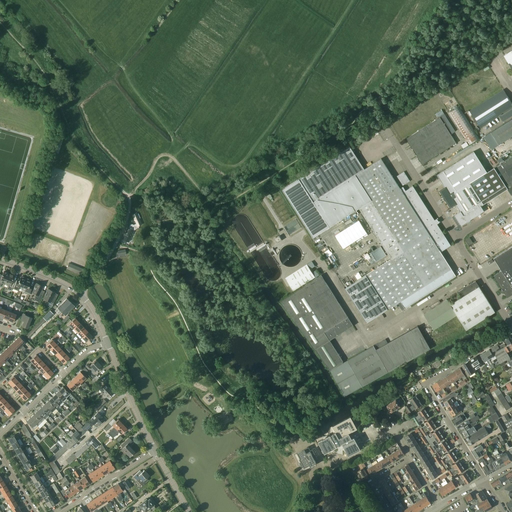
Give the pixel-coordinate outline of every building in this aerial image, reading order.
[(511,50),(503,55),(511,69),(511,50)] [(480,128),(511,107),(511,103),(503,90),(469,111),(480,128)] [(449,113),(453,120),(469,145),(479,138),(459,106),(449,113)] [(456,143),(451,134),(456,131),(444,113),(439,116),(440,117),(406,139),(422,164),(456,143)] [(511,118),(491,132),(487,134),(490,138),(493,136),(499,145),(511,136),(511,118)] [(367,323),(398,303),(402,310),(405,308),(456,276),(441,252),(451,245),(413,186),(406,191),(403,187),(400,188),(382,159),(365,170),(350,146),(299,179),(282,190),(313,238),(329,227),(359,208),(392,259),(345,289),(367,323)] [(487,172),(474,151),(454,164),(437,175),(445,187),(440,190),(451,207),(456,204),(452,198),(455,196),(454,194),(460,190),(467,185),(470,183),(487,172)] [(511,156),(494,168),(507,189),(511,195),(511,194),(511,156)] [(507,189),(494,168),(487,172),(470,183),(483,205),(507,189)] [(473,210),(470,212),(474,217),(484,211),(481,206),(483,205),(470,183),(467,185),(460,190),(473,210)] [(461,212),(456,215),(462,225),(474,217),(470,212),(473,210),(460,190),(454,194),(455,196),(452,198),(456,204),(461,212)] [(130,224),(129,227),(134,229),(138,228),(139,227),(138,226),(141,225),(142,224),(139,219),(140,218),(138,214),(137,214),(136,213),(132,215),(136,223),(134,225),(131,224),(130,224)] [(342,249),(367,234),(359,220),(334,235),(342,249)] [(129,227),(127,226),(122,239),(126,241),(128,236),(130,237),(134,229),(129,227)] [(370,253),(375,262),(386,255),(380,246),(370,253)] [(501,292),(504,292),(507,297),(511,294),(511,246),(493,258),(501,270),(494,275),(502,288),(501,292)] [(69,263),(67,269),(80,274),(83,269),(69,263)] [(293,291),(314,277),(306,265),(285,278),(293,291)] [(2,283),(5,284),(9,274),(4,272),(3,275),(1,279),(0,278),(0,286),(2,283)] [(9,274),(5,284),(7,285),(6,289),(11,291),(14,284),(11,283),(13,279),(14,276),(9,274)] [(343,363),(342,362),(343,362),(330,341),(353,326),(321,275),(280,301),(309,341),(309,342),(315,350),(330,370),(344,396),(362,386),(430,349),(418,327),(388,343),(385,339),(347,360),(343,363)] [(19,288),(22,289),(26,279),(21,277),(19,281),(18,284),(15,283),(13,289),(18,291),(19,288)] [(26,279),(22,289),(25,290),(24,294),(29,295),(31,289),(29,288),(31,281),(26,279)] [(466,330),(495,312),(475,281),(459,292),(462,297),(450,305),(466,330)] [(32,292),(36,295),(33,300),(39,303),(44,291),(42,290),(44,287),(36,283),(32,292)] [(55,300),(52,299),(55,293),(48,289),(43,299),(48,301),(46,305),(52,307),(55,300)] [(61,312),(71,302),(67,298),(57,308),(61,312)] [(434,330),(456,315),(447,300),(424,315),(434,330)] [(75,306),(71,302),(61,312),(65,316),(75,306)] [(3,318),(8,320),(11,312),(6,310),(3,318)] [(53,314),(50,310),(43,318),(47,321),(53,314)] [(16,315),(11,312),(8,320),(13,322),(16,315)] [(28,328),(32,318),(26,315),(27,315),(23,313),(21,320),(24,321),(22,326),(28,328)] [(28,338),(45,321),(43,318),(26,335),(28,338)] [(69,324),(73,328),(79,323),(75,318),(69,324)] [(84,327),(79,323),(73,328),(78,333),(84,327)] [(88,332),(84,327),(78,333),(82,337),(88,332)] [(92,336),(88,332),(82,337),(86,342),(92,336)] [(15,340),(21,347),(23,346),(22,345),(25,342),(19,336),(15,340)] [(504,343),(500,346),(502,349),(504,347),(511,342),(511,338),(510,336),(503,340),(504,343)] [(46,345),(51,350),(57,344),(52,339),(46,345)] [(20,347),(20,348),(21,347),(15,340),(11,344),(17,350),(20,347)] [(14,352),(17,350),(11,344),(7,348),(14,354),(15,353),(14,352)] [(61,348),(57,344),(51,350),(55,354),(61,348)] [(493,360),(496,358),(495,355),(494,353),(497,351),(494,347),(490,350),(489,349),(485,352),(492,364),(494,363),(493,360)] [(504,347),(502,349),(500,349),(497,351),(494,353),(495,355),(500,364),(510,357),(507,352),(504,347)] [(12,355),(13,355),(14,354),(7,348),(4,351),(9,357),(12,355)] [(65,353),(61,348),(55,354),(59,359),(65,353)] [(6,360),(9,357),(4,351),(0,354),(0,355),(6,362),(7,361),(6,360)] [(484,362),(486,361),(492,369),(494,368),(492,364),(485,352),(480,355),(484,362)] [(70,358),(65,353),(59,359),(64,363),(70,358)] [(30,360),(35,365),(41,359),(36,355),(30,360)] [(476,356),(469,361),(472,365),(474,370),(482,365),(479,361),(476,356)] [(45,364),(41,359),(35,365),(39,370),(45,364)] [(96,371),(97,372),(99,372),(100,371),(100,370),(98,368),(102,365),(96,360),(90,365),(92,366),(96,371)] [(468,376),(472,373),(475,371),(472,368),(468,361),(461,365),(468,376)] [(49,368),(45,364),(39,370),(43,374),(49,368)] [(54,373),(49,368),(43,374),(48,379),(54,373)] [(460,368),(455,371),(459,378),(462,377),(463,378),(465,377),(464,375),(460,368)] [(455,371),(450,374),(455,381),(459,378),(455,371)] [(82,382),(86,378),(81,372),(76,376),(82,382)] [(450,374),(446,376),(450,384),(453,382),(454,384),(456,382),(450,374)] [(8,382),(12,387),(18,381),(14,376),(8,382)] [(77,386),(82,382),(76,376),(71,380),(77,386)] [(446,376),(442,379),(446,386),(447,388),(449,386),(448,385),(450,384),(446,376)] [(442,379),(437,382),(443,393),(445,392),(443,388),(446,386),(442,379)] [(73,391),(77,386),(71,380),(67,385),(73,391)] [(22,385),(18,381),(12,387),(16,391),(22,385)] [(443,393),(437,382),(432,385),(437,392),(438,391),(441,395),(443,393)] [(99,389),(103,393),(109,388),(108,386),(108,385),(108,384),(107,383),(106,383),(105,383),(99,389)] [(27,390),(22,385),(16,391),(21,396),(27,390)] [(63,387),(59,390),(65,397),(65,396),(67,398),(71,394),(70,392),(69,393),(63,387)] [(90,398),(98,390),(96,388),(88,396),(90,398)] [(114,392),(109,388),(103,393),(108,398),(114,392)] [(31,394),(27,390),(21,396),(25,400),(31,394)] [(62,400),(65,397),(59,390),(56,394),(63,402),(62,400)] [(451,394),(442,400),(443,402),(446,407),(455,401),(454,398),(456,396),(454,392),(451,394)] [(56,394),(52,397),(60,405),(63,402),(56,394)] [(413,405),(410,406),(413,410),(422,404),(416,395),(409,400),(413,405)] [(52,397),(48,401),(54,407),(56,409),(60,405),(52,397)] [(396,399),(387,405),(391,411),(400,406),(403,404),(403,403),(404,402),(401,398),(400,399),(399,397),(396,399)] [(95,408),(98,411),(107,403),(104,400),(95,408)] [(0,407),(5,411),(11,405),(7,401),(0,407)] [(54,407),(48,401),(45,404),(53,412),(56,409),(54,407)] [(455,401),(446,407),(449,411),(456,406),(459,405),(456,401),(455,401)] [(49,416),(53,412),(45,404),(41,407),(49,416)] [(15,410),(11,405),(5,411),(9,416),(15,410)] [(453,418),(462,412),(460,410),(459,411),(456,406),(449,411),(453,418)] [(41,407),(38,411),(45,419),(49,416),(41,407)] [(418,412),(421,417),(427,412),(424,408),(418,412)] [(102,409),(98,412),(90,420),(94,424),(97,421),(100,424),(104,420),(102,417),(102,416),(101,415),(105,412),(102,409)] [(42,422),(45,419),(38,411),(34,414),(42,422)] [(219,416),(223,422),(232,416),(228,411),(219,416)] [(430,417),(427,412),(421,417),(424,421),(430,417)] [(491,415),(491,416),(494,421),(499,418),(496,412),(491,415)] [(460,415),(453,419),(457,425),(464,421),(463,421),(467,419),(463,413),(460,415)] [(507,413),(501,417),(504,422),(510,419),(507,413)] [(34,414),(30,418),(38,426),(42,422),(34,414)] [(473,423),(480,418),(478,415),(471,419),(473,423)] [(357,428),(350,416),(334,425),(337,431),(319,440),(324,450),(325,452),(342,444),(348,455),(360,449),(354,436),(351,438),(349,432),(357,428)] [(34,429),(38,426),(30,418),(27,421),(34,429)] [(501,418),(495,421),(502,432),(507,429),(501,418)] [(108,433),(110,436),(123,424),(118,419),(112,425),(114,427),(108,433)] [(420,429),(421,431),(434,423),(431,419),(425,423),(426,425),(420,429)] [(78,431),(82,435),(91,426),(87,422),(78,431)] [(472,424),(470,425),(469,422),(460,427),(463,432),(473,426),(472,424)] [(434,423),(421,431),(425,436),(427,435),(426,432),(430,430),(431,432),(437,427),(434,423)] [(127,428),(123,424),(110,436),(113,438),(119,432),(121,434),(127,428)] [(473,426),(463,432),(465,437),(476,430),(473,426)] [(484,427),(466,438),(470,445),(489,434),(484,427)] [(425,437),(428,442),(441,433),(438,429),(432,433),(433,435),(430,438),(428,435),(425,437)] [(81,436),(78,432),(77,431),(73,435),(77,439),(81,436)] [(506,438),(503,432),(497,436),(500,442),(506,438)] [(405,436),(409,442),(414,438),(411,433),(405,436)] [(428,442),(431,445),(432,447),(434,445),(432,442),(436,439),(438,442),(444,438),(441,433),(428,442)] [(8,439),(11,444),(18,440),(20,439),(18,436),(16,437),(15,435),(8,439)] [(135,452),(129,445),(133,441),(129,437),(121,445),(123,448),(122,449),(130,457),(135,452)] [(409,442),(412,447),(418,443),(414,438),(409,442)] [(11,444),(14,449),(21,445),(18,440),(11,444)] [(432,447),(433,449),(435,452),(448,444),(445,440),(439,444),(440,446),(437,449),(434,445),(432,447)] [(61,447),(63,446),(59,441),(55,445),(60,449),(61,447)] [(412,447),(415,452),(421,449),(418,443),(412,447)] [(435,452),(439,458),(442,456),(439,453),(443,450),(445,453),(451,448),(448,444),(435,452)] [(14,449),(18,454),(26,449),(24,450),(21,445),(14,449)] [(479,451),(483,449),(481,445),(472,450),(476,458),(481,455),(479,451)] [(315,460),(317,459),(316,457),(315,454),(314,454),(312,449),(310,450),(308,447),(298,453),(301,458),(300,459),(301,461),(300,462),(301,465),(303,464),(304,467),(310,464),(311,466),(312,466),(314,465),(315,464),(314,462),(316,462),(315,460)] [(400,448),(395,452),(398,458),(404,454),(400,448)] [(18,454),(21,459),(27,455),(29,454),(26,449),(18,454)] [(415,452),(419,458),(424,454),(421,449),(415,452)] [(446,454),(448,457),(445,459),(446,460),(455,455),(452,450),(446,454)] [(395,452),(389,455),(393,461),(398,458),(395,452)] [(501,467),(506,464),(500,455),(500,456),(499,453),(494,456),(496,459),(497,460),(501,467)] [(419,458),(422,463),(428,460),(424,454),(419,458)] [(500,455),(506,464),(511,461),(506,454),(504,455),(503,454),(500,455)] [(21,459),(24,464),(30,461),(27,455),(21,459)] [(389,455),(383,459),(387,465),(393,461),(389,455)] [(455,455),(446,460),(445,461),(442,463),(446,469),(448,467),(446,464),(447,464),(446,463),(450,461),(452,463),(458,459),(455,455)] [(497,460),(494,461),(492,457),(489,459),(490,459),(496,470),(501,467),(497,460)] [(359,461),(356,462),(361,469),(357,471),(359,474),(358,475),(361,479),(362,479),(368,475),(364,468),(366,467),(361,459),(359,461)] [(383,459),(378,462),(382,468),(387,465),(383,459)] [(487,465),(491,473),(496,470),(490,459),(487,460),(489,463),(487,465)] [(422,463),(425,468),(431,465),(428,460),(422,463)] [(33,466),(30,461),(24,464),(27,470),(33,466)] [(109,471),(114,468),(110,461),(104,464),(109,471)] [(447,471),(449,474),(462,465),(459,461),(453,465),(454,468),(451,470),(450,469),(447,471)] [(491,473),(485,461),(482,463),(484,466),(482,467),(487,475),(491,473)] [(378,462),(372,466),(376,472),(382,468),(378,462)] [(104,464),(99,467),(104,474),(109,471),(104,464)] [(402,468),(405,473),(411,470),(408,464),(402,468)] [(425,468),(429,474),(434,470),(431,465),(425,468)] [(462,465),(449,474),(451,476),(457,472),(458,474),(465,470),(462,465)] [(376,472),(372,466),(367,469),(370,475),(376,472)] [(99,467),(94,471),(98,478),(104,474),(99,467)] [(133,476),(136,479),(138,481),(141,478),(143,481),(145,483),(148,480),(146,478),(149,476),(144,470),(142,473),(140,471),(133,476)] [(415,475),(411,470),(405,473),(409,479),(415,475)] [(438,476),(434,470),(429,474),(432,479),(438,476)] [(98,478),(94,471),(88,474),(93,481),(98,478)] [(454,482),(456,484),(469,476),(466,471),(459,476),(461,477),(454,482)] [(31,476),(34,481),(40,477),(37,472),(31,476)] [(506,474),(499,478),(502,483),(504,481),(506,485),(510,482),(506,474)] [(418,481),(415,475),(409,479),(412,484),(418,481)] [(469,476),(456,484),(458,487),(464,483),(465,484),(472,480),(469,476)] [(34,481),(37,486),(43,483),(40,477),(34,481)] [(85,477),(80,480),(84,487),(90,483),(85,477)] [(494,487),(502,483),(499,478),(491,483),(494,487)] [(378,483),(382,488),(388,485),(384,479),(378,483)] [(79,490),(84,487),(80,480),(74,484),(79,490)] [(127,489),(131,486),(126,480),(123,482),(127,489)] [(452,480),(447,483),(451,490),(456,487),(452,480)] [(422,486),(418,481),(412,484),(416,490),(422,486)] [(37,486),(40,492),(46,488),(43,483),(37,486)] [(447,483),(443,486),(447,493),(451,490),(447,483)] [(74,484),(69,487),(74,494),(79,490),(74,484)] [(117,494),(123,490),(118,484),(113,487),(117,494)] [(0,487),(0,488),(3,493),(9,490),(6,485),(0,487)] [(382,488),(385,494),(391,490),(388,485),(382,488)] [(447,493),(443,486),(438,489),(442,495),(447,493)] [(69,487),(64,490),(63,489),(60,491),(64,496),(66,494),(68,497),(74,494),(69,487)] [(112,497),(117,494),(113,487),(108,491),(112,497)] [(40,492),(43,497),(49,493),(46,488),(40,492)] [(3,493),(6,498),(12,495),(9,490),(3,493)] [(385,494),(389,499),(395,496),(391,490),(385,494)] [(107,501),(112,497),(108,491),(102,494),(107,501)] [(477,503),(474,504),(475,506),(477,505),(487,499),(482,491),(476,494),(478,499),(476,500),(477,503)] [(43,497),(46,502),(52,498),(49,493),(43,497)] [(424,493),(420,495),(421,495),(423,498),(421,499),(426,506),(430,503),(426,496),(424,493)] [(102,504),(107,501),(102,494),(97,497),(102,504)] [(473,505),(474,504),(477,503),(476,500),(474,497),(473,498),(471,494),(465,497),(467,502),(471,500),(473,505)] [(6,498),(9,503),(15,500),(12,495),(6,498)] [(398,501),(395,496),(389,499),(392,505),(398,501)] [(96,508),(102,504),(97,497),(92,501),(96,508)] [(55,504),(52,498),(46,502),(49,508),(55,504)] [(146,499),(139,505),(136,507),(139,511),(142,509),(144,511),(146,511),(149,509),(151,511),(155,508),(153,505),(154,504),(149,499),(147,501),(146,499)] [(417,502),(421,509),(426,506),(421,499),(420,500),(417,502)] [(492,508),(487,499),(477,505),(479,509),(476,511),(479,511),(484,510),(485,511),(492,508)] [(9,503),(12,508),(18,505),(15,500),(9,503)] [(91,511),(96,508),(92,501),(87,504),(91,511)] [(414,504),(413,505),(417,511),(421,509),(417,502),(414,504)]
